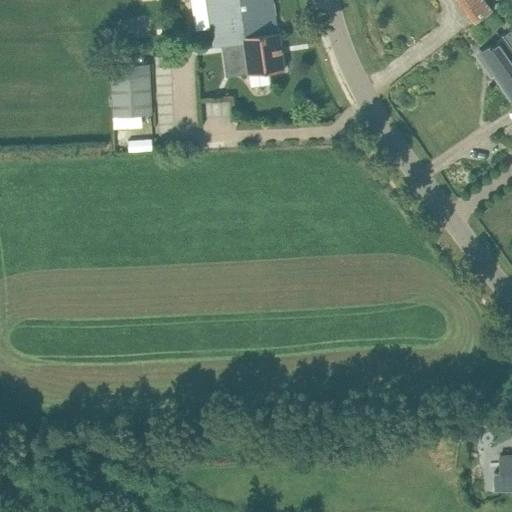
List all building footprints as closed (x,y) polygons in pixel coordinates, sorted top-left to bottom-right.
[(272,83),(270,71),(284,69),(279,32),(277,32),(272,0),(207,0),(211,29),(214,46),(218,45),(244,42),(246,59),(248,74),(250,74),(251,86),(272,83)] [(486,0),(457,0),(475,23),(493,10),(486,0)] [(511,30),(480,53),(511,97),(511,96),(511,30)] [(150,63),(110,65),(112,116),(153,114),(150,63)] [(461,427),(460,440),(476,442),(478,429),(461,427)] [(511,456),(499,457),(499,472),(504,472),(504,489),(511,488),(511,456)]
